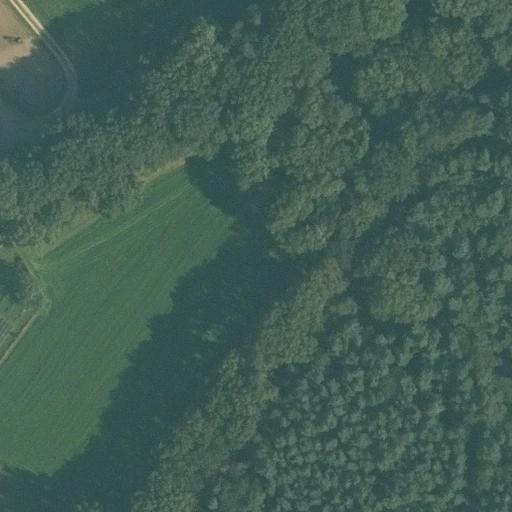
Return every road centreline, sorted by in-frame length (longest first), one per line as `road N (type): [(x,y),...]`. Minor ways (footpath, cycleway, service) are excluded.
road 1 (track): [(0,150),(257,0)]
road 2 (track): [(14,0),(72,76),(68,112)]
